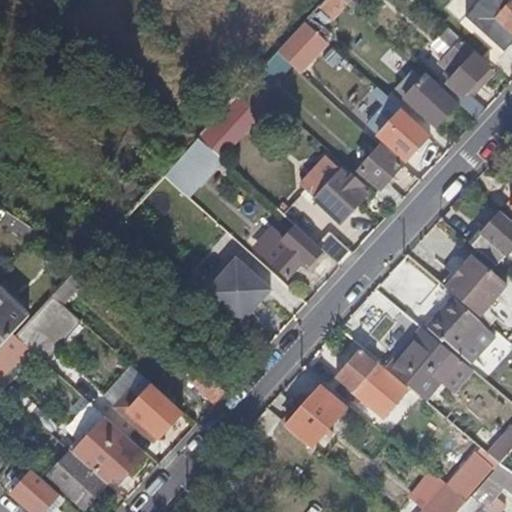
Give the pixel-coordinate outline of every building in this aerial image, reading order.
[(319,33),(348,2),(345,0),(325,0),(306,21),(319,33)] [(508,53),(511,48),(511,0),(483,0),(468,19),(508,53)] [(305,46),(315,34),(303,24),(279,50),(289,60),(293,64),(307,47),(305,46)] [(464,97),(491,66),(461,40),(451,53),(457,60),(450,70),(454,74),(448,83),(464,97)] [(276,74),(289,60),(279,50),(266,63),(276,74)] [(263,88),(276,74),(266,63),(252,78),(263,88)] [(251,102),(263,88),(252,78),(230,103),(238,110),(247,101),(251,102)] [(437,128),(457,105),(436,86),(431,90),(415,79),(411,84),(414,87),(405,99),(437,128)] [(477,121),(487,109),(472,95),(462,106),(477,121)] [(397,137),(414,119),(405,111),(389,129),(397,137)] [(415,156),(432,135),(414,119),(397,137),(391,145),(404,158),(402,162),(405,165),(422,181),(431,171),(415,156)] [(390,183),(405,165),(402,162),(383,146),(361,170),(379,187),(376,191),(395,209),(406,199),(390,183)] [(179,184),(200,161),(187,149),(166,172),(179,184)] [(341,224),(368,195),(367,191),(370,185),(355,171),(348,177),(341,171),(323,192),(319,188),(313,194),(317,198),(315,201),(341,224)] [(511,251),(511,222),(501,213),(472,245),(498,267),(511,251)] [(310,265),(322,252),(295,228),(285,240),(292,248),(275,264),(290,278),(304,261),(310,265)] [(350,249),(328,228),(319,239),(324,245),(341,259),(350,249)] [(275,264),(292,248),(285,240),(272,257),(275,264)] [(481,317),(508,283),(474,255),(447,287),(481,317)] [(259,299),(270,288),(237,256),(205,290),(239,321),(247,313),(259,299)] [(66,302),(95,270),(84,260),(55,291),(66,302)] [(33,315),(0,284),(0,350),(17,332),(33,315)] [(46,360),(84,318),(66,302),(55,291),(33,315),(17,332),(29,345),(38,352),(46,360)] [(475,361),(497,334),(454,298),(428,329),(444,342),(447,338),(475,361)] [(251,316),(263,303),(259,299),(247,313),(251,316)] [(445,381),(462,361),(423,328),(388,368),(428,402),(445,381)] [(0,377),(29,345),(17,332),(0,350),(0,377)] [(0,383),(5,388),(38,352),(29,345),(0,377),(0,383)] [(368,405),(392,377),(361,351),(337,378),(368,405)] [(456,391),(473,370),(462,361),(445,381),(456,391)] [(227,391),(202,369),(192,383),(215,403),(227,391)] [(161,436),(184,412),(153,383),(131,408),(137,416),(133,419),(141,425),(144,422),(161,436)] [(315,446),(347,407),(324,388),(290,426),(315,446)] [(93,427),(106,413),(91,400),(79,415),(93,427)] [(511,416),(488,454),(504,464),(511,451),(511,416)] [(124,479),(146,453),(106,418),(76,452),(94,467),(110,482),(117,474),(124,479)] [(106,492),(103,489),(107,484),(92,470),(94,467),(76,452),(73,448),(50,474),(86,507),(93,500),(97,503),(106,492)] [(490,495),(509,473),(499,465),(479,485),(490,495)] [(41,511),(58,493),(33,470),(28,476),(21,471),(17,477),(22,482),(14,492),(36,511),(41,511)] [(53,511),(64,499),(58,493),(41,511),(53,511)] [(477,511),(478,511),(485,504),(472,493),(466,499),(460,506),(454,511),(477,511)] [(18,511),(0,495),(0,511),(18,511)] [(454,511),(460,506),(449,496),(434,511),(454,511)]
